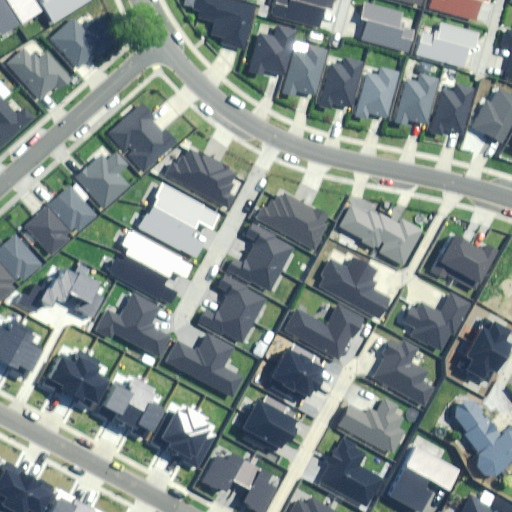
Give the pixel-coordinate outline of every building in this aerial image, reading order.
[(0,0),(0,31),(19,20),(5,0),(0,0)] [(5,0),(19,20),(38,8),(33,0),(5,0)] [(42,0),(42,1),(41,1),(53,20),(84,0),(42,0)] [(250,9),(218,0),(190,0),(188,9),(195,11),(193,18),(209,23),(206,35),(218,39),(216,44),(238,50),(250,9)] [(327,0),(270,0),(266,16),(313,29),(318,10),(325,12),(327,0)] [(426,0),(424,9),(470,22),(476,3),(483,4),(483,0),(426,0)] [(397,14),(360,4),(356,21),(361,22),(356,41),(403,54),(409,32),(398,29),(399,24),(395,23),(397,14)] [(72,17),(50,36),(78,67),(93,54),(96,57),(116,40),(96,18),(83,29),(72,17)] [(417,34),(411,55),(458,68),(463,49),(470,51),(474,35),(436,24),(434,33),(429,32),(428,37),(417,34)] [(278,76),(291,32),(272,26),(269,38),(255,34),(244,73),(257,77),(258,71),(278,76)] [(511,33),(502,31),(498,48),(509,51),(502,78),(511,80),(511,33)] [(309,97),(322,51),(304,46),(302,54),(289,51),(277,94),(289,98),(291,92),(309,97)] [(23,47),(6,62),(38,99),(55,84),(59,88),(70,78),(46,51),(38,58),(33,52),(30,55),(23,47)] [(345,109),(358,63),(340,58),(338,66),(325,63),(313,106),(325,110),(327,104),(345,109)] [(382,120),(395,74),(377,69),(374,77),(362,74),(350,117),(362,120),(364,115),(382,120)] [(420,126),(433,80),(415,75),(413,83),(401,80),(388,123),(401,127),(402,121),(420,126)] [(457,136),(470,90),(452,85),(449,94),(437,90),(425,133),(437,137),(439,131),(457,136)] [(498,143),(511,117),(511,98),(495,90),(487,104),(482,102),(468,128),(498,143)] [(15,113),(3,100),(0,101),(0,145),(33,117),(24,106),(15,113)] [(128,147),(155,123),(150,118),(153,116),(141,103),(107,132),(122,149),(126,145),(128,147)] [(155,123),(128,147),(131,150),(127,154),(142,171),(176,141),(164,128),(162,130),(155,123)] [(195,190),(213,157),(199,149),(197,152),(189,147),(184,156),(181,155),(177,164),(171,161),(164,173),(195,190)] [(127,164),(115,151),(105,159),(101,154),(75,176),(103,207),(128,185),(117,172),(127,164)] [(228,165),(213,157),(195,190),(227,207),(233,195),(228,193),(233,183),(230,182),(235,173),(227,169),(228,165)] [(203,205),(161,182),(154,195),(157,197),(152,205),(194,228),(198,220),(210,227),(218,214),(202,206),(203,205)] [(69,185),(47,204),(70,230),(74,227),(77,230),(95,215),(69,185)] [(285,233),(303,200),(283,190),(280,195),(276,193),(273,199),(270,197),(265,206),(261,204),(255,217),(285,233)] [(315,207),(303,200),(285,233),(313,248),(319,237),(318,236),(325,223),(322,222),(328,212),(315,205),(315,207)] [(349,203),(338,223),(362,237),(360,239),(374,247),(390,218),(378,211),(377,213),(368,208),(365,212),(349,203)] [(194,228),(152,205),(147,214),(145,213),(138,226),(178,249),(179,248),(195,257),(203,243),(189,235),(194,228)] [(24,225),(50,255),(68,239),(64,234),(68,231),(65,228),(46,206),(24,225)] [(398,222),(390,218),(379,239),(383,241),(378,250),(402,263),(422,228),(401,217),(398,222)] [(273,234),(250,221),(244,233),(255,239),(248,251),(280,269),(293,246),(273,235),(273,234)] [(184,276),(190,265),(179,259),(180,257),(131,231),(131,232),(128,230),(121,243),(129,247),(125,254),(167,276),(171,269),(184,276)] [(453,276),(472,241),(452,230),(431,268),(443,275),(445,271),(453,276)] [(14,234),(0,245),(0,262),(15,279),(19,276),(22,279),(40,263),(14,234)] [(481,246),(472,241),(453,276),(475,288),(488,264),(486,263),(495,246),(484,240),(481,246)] [(232,256),(225,268),(248,280),(249,279),(269,290),(280,269),(248,251),(244,258),(244,257),(241,261),(232,256)] [(167,276),(125,254),(122,260),(114,256),(106,270),(110,272),(109,273),(156,298),(157,297),(169,304),(175,292),(162,285),(167,276)] [(345,265),(328,256),(318,273),(322,275),(317,285),(377,317),(389,296),(371,287),(374,280),(371,278),(376,268),(351,254),(345,265)] [(0,299),(14,288),(9,283),(13,279),(10,276),(0,264),(0,299)] [(80,265),(75,273),(66,290),(81,298),(76,309),(91,317),(102,296),(93,291),(98,282),(84,275),(88,269),(80,265)] [(66,290),(75,273),(64,267),(58,279),(53,276),(52,278),(48,276),(41,288),(33,284),(26,296),(20,293),(16,302),(34,312),(40,300),(48,304),(53,295),(62,299),(66,290)] [(511,271),(506,268),(490,296),(511,307),(511,271)] [(245,285),(222,272),(216,284),(226,290),(220,302),(252,320),(264,297),(245,287),(245,285)] [(149,321),(157,305),(131,291),(118,315),(105,308),(94,328),(108,336),(112,330),(157,355),(168,334),(152,325),(153,323),(149,321)] [(452,332),(469,302),(449,291),(439,309),(420,299),(415,308),(409,305),(401,319),(413,326),(409,333),(426,343),(427,341),(440,349),(449,331),(452,332)] [(203,307),(197,319),(220,332),(220,330),(240,341),(252,320),(220,302),(216,309),(215,309),(213,313),(203,307)] [(294,307),(283,328),(337,358),(349,335),(351,336),(362,316),(336,303),(325,324),(294,307)] [(489,319),(482,315),(468,340),(469,340),(499,357),(509,340),(503,336),(508,326),(490,316),(489,319)] [(0,360),(1,361),(22,323),(11,318),(5,328),(0,325),(0,360)] [(34,330),(22,323),(1,361),(12,367),(10,371),(23,378),(27,370),(29,371),(41,349),(28,342),(34,330)] [(196,350),(175,338),(164,358),(231,395),(242,375),(222,364),(232,346),(206,332),(196,350)] [(400,342),(389,336),(381,351),(384,353),(372,375),(424,403),(433,386),(422,380),(428,370),(409,360),(417,347),(402,339),(400,342)] [(499,357),(469,340),(456,363),(486,380),(499,357)] [(289,347),(283,344),(273,361),(274,362),(310,382),(315,384),(320,373),(317,371),(321,365),(309,358),(312,354),(291,343),(289,347)] [(70,357),(58,350),(43,377),(67,390),(87,353),(76,347),(70,357)] [(98,359),(87,353),(67,390),(75,394),(72,400),(88,408),(105,377),(92,370),(98,359)] [(310,382),(274,362),(264,378),(270,381),(268,385),(289,396),(291,393),(303,399),(310,387),(312,389),(315,384),(310,382)] [(119,423),(142,381),(131,375),(126,386),(113,379),(95,412),(106,417),(107,416),(119,423)] [(151,386),(142,381),(119,423),(129,428),(128,430),(141,437),(158,405),(145,398),(151,386)] [(261,399),(254,396),(245,412),(272,427),(287,435),(293,424),(290,422),(293,417),(281,410),(284,405),(264,394),(261,399)] [(364,412),(347,403),(336,423),(384,449),(385,447),(392,451),(404,430),(397,426),(402,416),(393,411),(397,404),(383,396),(375,411),(367,406),(364,412)] [(494,473),(511,458),(511,421),(500,432),(473,399),(463,397),(454,405),(452,415),(464,431),(463,432),(477,449),(474,463),(481,472),(494,473)] [(172,454),(196,410),(185,404),(182,410),(174,406),(171,410),(167,408),(149,441),(172,454)] [(208,417),(196,410),(172,454),(196,466),(213,434),(204,428),(206,426),(203,425),(208,417)] [(272,427),(245,412),(238,425),(245,428),(241,436),(261,447),(263,444),(273,450),(280,437),(284,440),(287,435),(272,427)] [(355,443),(341,436),(335,447),(333,446),(325,461),(327,462),(317,480),(365,506),(373,491),(375,492),(383,477),(358,464),(364,452),(353,446),(355,443)] [(457,467),(414,444),(387,493),(419,510),(430,490),(423,486),(428,476),(447,486),(457,467)] [(224,458),(214,453),(200,479),(213,486),(214,484),(222,489),(229,476),(238,481),(249,462),(228,451),(224,458)] [(0,511),(5,511),(26,472),(3,460),(0,465),(0,511)] [(268,473),(249,462),(238,481),(247,486),(241,499),(248,503),(247,505),(261,511),(275,486),(264,480),(268,473)] [(26,472),(5,511),(19,511),(20,510),(23,511),(35,511),(50,485),(26,472)] [(70,494),(58,488),(44,511),(75,511),(81,502),(69,496),(70,494)] [(511,511),(511,504),(495,495),(489,505),(469,494),(459,511),(511,511)] [(326,511),(330,506),(310,496),(306,503),(295,498),(287,511),(326,511)] [(90,507),(81,502),(75,511),(103,511),(91,505),(90,507)]
